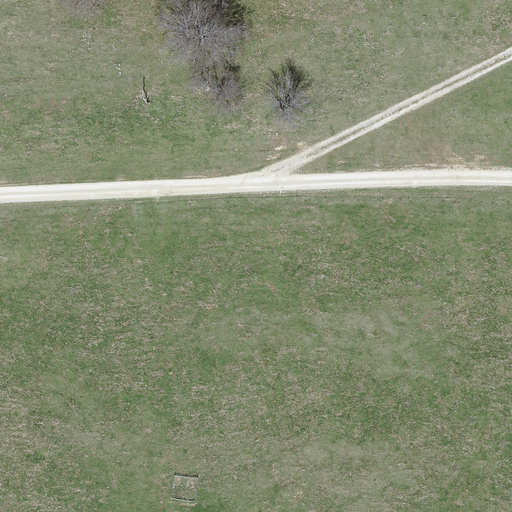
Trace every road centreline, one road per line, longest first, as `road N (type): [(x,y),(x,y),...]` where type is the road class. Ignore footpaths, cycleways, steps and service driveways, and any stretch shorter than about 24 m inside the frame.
road 1 (track): [(0,191),(511,178)]
road 2 (track): [(251,184),(511,54)]
